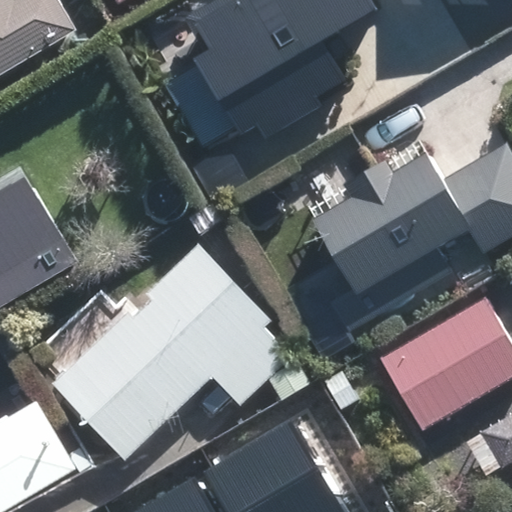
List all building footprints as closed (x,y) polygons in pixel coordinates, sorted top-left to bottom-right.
[(0,0),(0,80),(89,30),(71,0),(0,0)] [(347,81),(326,45),(378,15),(369,0),(227,0),(194,20),(215,56),(171,81),(215,158),(347,81)] [(350,190),(317,207),(359,289),(475,227),(490,253),(511,240),(511,141),(449,178),(432,149),(391,170),(381,149),(340,173),(350,190)] [(0,303),(87,252),(36,167),(0,188),(0,303)] [(311,343),(212,238),(62,377),(136,456),(225,373),(250,399),(311,343)] [(511,323),(493,293),(391,356),(428,425),(511,377),(511,323)] [(0,507),(84,459),(44,390),(0,415),(0,507)] [(511,424),(480,442),(498,475),(511,467),(511,424)] [(263,511),(275,506),(234,434),(127,495),(137,511),(263,511)]
